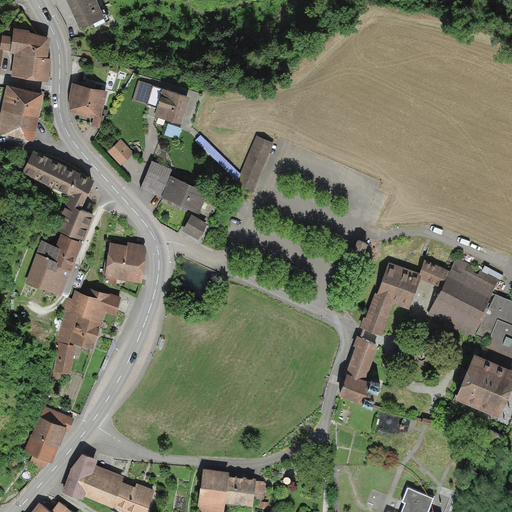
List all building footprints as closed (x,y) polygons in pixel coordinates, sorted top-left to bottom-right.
[(96,0),(66,0),(81,31),(93,25),(95,29),(110,22),(105,10),(102,11),(96,0)] [(50,40),(30,33),(30,31),(14,29),(12,38),(3,36),(1,49),(11,50),(10,53),(15,54),(12,76),(47,81),(50,60),(47,60),(50,40)] [(181,124),(190,97),(141,81),(135,99),(159,107),(156,116),(181,124)] [(73,85),(69,99),(70,110),(71,112),(95,119),(93,126),(102,128),(105,118),(101,117),(108,94),(79,86),(73,85)] [(0,132),(33,142),(45,96),(8,86),(4,102),(1,115),(0,114),(0,132)] [(274,142),(259,136),(238,186),(244,189),(253,192),(274,142)] [(133,154),(121,141),(109,152),(122,165),(133,154)] [(34,153),(23,174),(69,197),(55,231),(62,234),(84,244),(96,216),(87,211),(82,208),(95,183),(66,169),(60,165),(45,158),(34,153)] [(173,171),(153,163),(142,189),(161,198),(170,178),(173,171)] [(208,195),(170,178),(161,198),(199,214),(208,195)] [(192,216),(183,232),(198,241),(208,225),(192,216)] [(56,249),(41,243),(25,284),(61,297),(77,260),(84,244),(62,234),(56,249)] [(127,247),(110,244),(105,283),(118,285),(118,282),(142,285),(147,252),(145,246),(128,244),(127,247)] [(442,288),(429,316),(474,337),(476,333),(494,294),(501,280),(456,258),(450,272),(442,288)] [(362,331),(364,332),(381,339),(393,305),(411,310),(422,280),(419,279),(421,274),(389,261),(366,318),(364,318),(360,330),(362,331)] [(421,274),(419,279),(422,280),(442,288),(450,272),(426,261),(421,274)] [(106,314),(115,316),(122,298),(109,293),(108,295),(90,289),(88,296),(76,292),(73,300),(68,298),(64,310),(66,311),(57,341),(77,345),(93,351),(99,333),(102,323),(103,323),(106,314)] [(511,301),(494,294),(476,333),(490,340),(483,360),(509,371),(511,363),(511,301)] [(366,383),(378,347),(362,338),(360,337),(357,336),(354,345),(356,346),(346,376),(366,383)] [(70,376),(77,345),(57,341),(55,346),(58,348),(52,379),(62,380),(63,374),(70,376)] [(511,372),(509,371),(483,360),(474,356),(466,374),(454,403),(499,422),(511,391),(511,372)] [(366,383),(346,376),(339,398),(373,410),(381,388),(366,383)] [(47,414),(40,411),(26,448),(35,451),(31,461),(43,466),(46,456),(52,458),(59,440),(60,441),(65,428),(69,429),(75,415),(51,406),(47,414)] [(98,454),(83,448),(75,466),(66,487),(83,494),(85,491),(113,502),(111,506),(126,511),(135,511),(136,510),(141,511),(143,511),(154,488),(137,481),(136,484),(122,479),(124,473),(95,462),(98,454)] [(223,511),(226,499),(229,472),(230,467),(202,464),(195,511),(223,511)] [(229,472),(226,499),(268,505),(269,500),(263,499),(265,480),(254,479),(255,476),(248,475),(229,472)] [(433,494),(409,484),(402,500),(406,501),(401,511),(439,511),(428,508),(433,494)] [(79,511),(59,496),(51,505),(42,498),(30,511),(79,511)]
